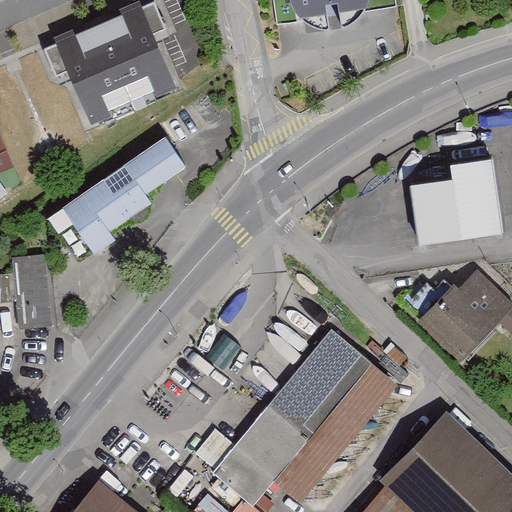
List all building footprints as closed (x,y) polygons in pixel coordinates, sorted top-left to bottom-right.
[(298,0),(298,1),(304,0),(305,0),(307,13),(313,24),(322,28),(344,24),(342,16),(352,15),(353,22),(379,17),(385,10),(386,0),(298,0)] [(423,0),(425,10),(485,0),(423,0)] [(159,10),(52,56),(63,81),(75,75),(99,130),(183,94),(160,40),(170,36),(159,10)] [(196,176),(169,137),(64,209),(101,262),(123,247),(118,240),(160,211),(156,204),(196,176)] [(0,174),(9,170),(0,147),(0,174)] [(417,180),(423,240),(509,231),(502,156),(458,160),(459,176),(417,180)] [(57,330),(50,260),(17,264),(24,333),(57,330)] [(511,304),(480,276),(462,296),(446,283),(437,292),(425,281),(403,305),(472,367),(507,327),(511,331),(511,304)] [(256,503),(371,363),(333,331),(216,469),(256,503)] [(511,511),(511,469),(450,410),(384,480),(418,511),(511,511)] [(135,511),(100,483),(76,511),(135,511)] [(261,511),(245,499),(234,511),(261,511)]
